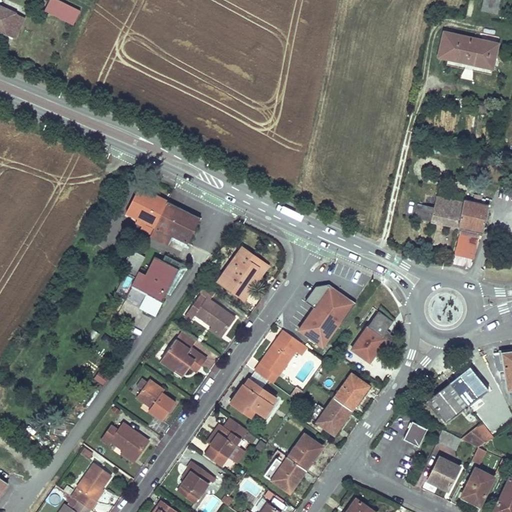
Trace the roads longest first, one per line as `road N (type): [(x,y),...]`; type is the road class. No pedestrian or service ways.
road 1 (primary): [(323,226),(143,133),(0,75)]
road 2 (primary): [(0,94),(315,240)]
road 3 (residential): [(129,511),(315,240)]
road 4 (primary): [(315,240),(397,277),(415,311)]
road 5 (primary): [(435,281),(323,226)]
